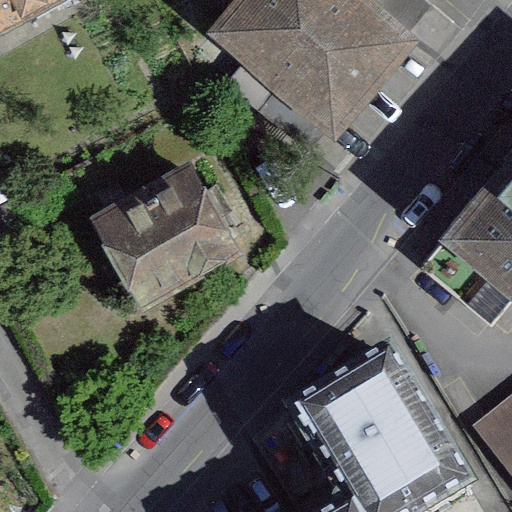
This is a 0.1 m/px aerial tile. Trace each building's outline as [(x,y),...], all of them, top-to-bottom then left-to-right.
[(0,0),(0,14),(28,0),(0,0)] [(373,0),(218,0),(201,19),(331,133),(417,38),(373,0)] [(193,160),(87,211),(137,313),(245,263),(193,160)] [(485,184),(438,243),(511,287),(511,179),(497,197),(485,184)] [(346,503),(351,511),(421,511),(462,489),(383,354),(290,408),(346,503)] [(511,397),(474,428),(511,475),(511,397)] [(330,511),(351,511),(346,503),(330,511)]
